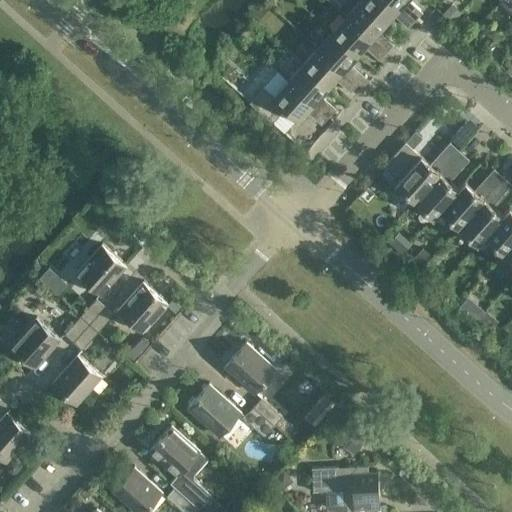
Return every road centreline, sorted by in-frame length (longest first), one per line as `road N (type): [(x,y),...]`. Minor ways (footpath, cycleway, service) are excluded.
road 1 (residential): [(511,110),(445,58),(298,217)]
road 2 (tertiary): [(511,411),(298,217)]
road 3 (tertiary): [(298,217),(133,74)]
road 4 (residential): [(88,457),(222,311),(215,305)]
